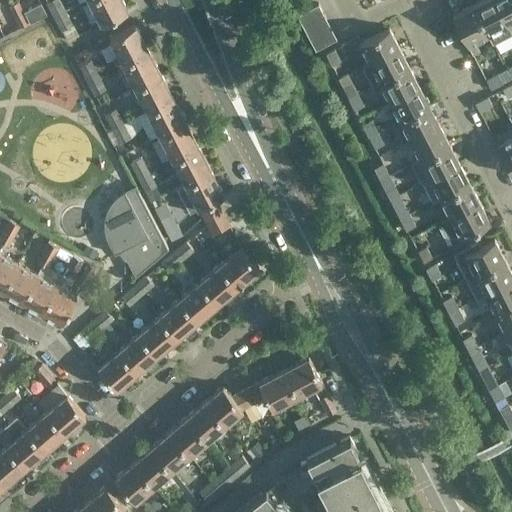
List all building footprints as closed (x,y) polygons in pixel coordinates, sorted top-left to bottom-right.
[(8,5),(14,16),(23,11),(18,0),(8,5)] [(46,0),(47,1),(46,1),(55,17),(66,11),(59,0),(46,0)] [(92,0),(104,23),(130,9),(124,0),(92,0)] [(511,33),(493,0),(481,0),(472,5),(488,35),(492,43),(511,33)] [(511,0),(493,0),(511,33),(511,32),(511,0)] [(40,2),(23,11),(29,22),(46,13),(40,2)] [(296,14),(303,26),(324,15),(318,3),(296,14)] [(452,16),(473,54),(480,50),(475,41),(488,35),(472,5),(452,16)] [(29,22),(23,11),(14,16),(19,27),(29,22)] [(55,17),(67,40),(79,34),(73,23),(72,24),(66,11),(55,17)] [(303,26),(309,37),(330,26),(324,15),(303,26)] [(112,37),(125,62),(150,49),(137,24),(112,37)] [(315,49),(317,48),(336,38),(330,26),(309,37),(315,49)] [(359,42),(369,62),(370,62),(399,47),(389,27),(359,42)] [(325,52),(332,64),(341,59),(334,47),(325,52)] [(362,66),(372,85),(380,81),(379,81),(409,66),(399,47),(370,62),(369,62),(362,66)] [(125,62),(138,86),(163,73),(150,49),(125,62)] [(79,65),(88,81),(99,75),(90,59),(79,65)] [(390,101),(419,85),(409,66),(379,81),(380,81),(390,101)] [(485,78),(490,87),(510,77),(505,68),(485,78)] [(138,86),(150,110),(175,97),(163,73),(138,86)] [(88,81),(92,89),(94,93),(105,87),(99,75),(88,81)] [(348,97),(358,92),(351,80),(342,85),(348,97)] [(511,94),(511,82),(502,87),(507,97),(511,94)] [(400,120),(429,105),(419,85),(390,101),(400,120)] [(358,92),(348,97),(355,109),(364,104),(358,92)] [(474,102),(479,111),(492,104),(487,95),(474,102)] [(188,121),(175,97),(150,110),(162,132),(163,134),(188,121)] [(410,139),(439,123),(429,105),(400,120),(410,139)] [(105,113),(113,129),(124,124),(116,107),(105,113)] [(369,136),(378,131),(371,118),(362,123),(369,136)] [(201,145),(188,121),(163,134),(162,132),(152,138),(159,151),(155,153),(160,162),(174,155),(175,158),(201,145)] [(439,123),(410,139),(420,159),(450,143),(439,123)] [(124,124),(113,129),(107,132),(113,143),(119,140),(120,141),(131,136),(124,124)] [(378,131),(369,136),(374,147),(384,142),(378,131)] [(511,137),(498,145),(511,172),(511,137)] [(411,163),(411,164),(421,183),(423,181),(459,162),(450,143),(420,159),(411,163)] [(175,158),(188,182),(213,169),(201,145),(175,158)] [(130,161),(138,177),(149,172),(141,156),(130,161)] [(381,180),(390,175),(383,162),(374,166),(381,180)] [(440,197),(469,181),(459,162),(423,181),(433,199),(439,196),(440,197)] [(188,182),(214,232),(215,234),(232,225),(218,198),(226,194),(213,169),(188,182)] [(145,190),(156,184),(149,172),(138,177),(145,190)] [(390,175),(381,180),(386,191),(395,186),(390,175)] [(440,197),(449,216),(450,217),(479,201),(469,181),(440,197)] [(122,249),(126,258),(135,275),(168,247),(135,184),(123,190),(125,193),(115,201),(108,213),(107,226),(110,239),(116,250),(114,252),(114,253),(122,249)] [(400,218),(410,213),(403,200),(394,205),(400,218)] [(154,207),(171,240),(182,234),(166,201),(154,207)] [(441,220),(454,245),(469,238),(467,233),(490,221),(479,201),(450,217),(449,216),(441,220)] [(410,213),(400,218),(406,229),(415,224),(410,213)] [(14,235),(20,224),(9,218),(3,229),(14,235)] [(14,235),(3,229),(0,234),(0,240),(8,245),(14,235)] [(467,279),(505,259),(494,239),(480,246),(478,241),(454,254),(467,279)] [(48,240),(42,250),(53,257),(59,246),(48,240)] [(185,240),(173,250),(181,259),(193,249),(185,240)] [(241,243),(220,261),(239,282),(259,265),(241,243)] [(423,261),(432,256),(426,244),(417,249),(423,261)] [(0,250),(0,288),(3,290),(19,261),(0,251),(0,250)] [(47,267),(53,257),(42,250),(36,260),(47,267)] [(173,250),(161,261),(169,270),(181,259),(173,250)] [(66,264),(75,269),(77,270),(83,260),(72,254),(66,264)] [(486,293),(511,279),(511,272),(505,259),(467,279),(476,297),(485,292),(486,293)] [(3,290),(23,301),(39,272),(19,261),(3,290)] [(220,261),(200,278),(218,300),(239,282),(220,261)] [(426,267),(433,279),(442,274),(435,261),(426,267)] [(86,283),(95,267),(88,263),(78,279),(86,283)] [(39,272),(23,301),(40,311),(56,282),(39,272)] [(56,282),(40,311),(62,323),(78,294),(65,287),(70,278),(61,273),(56,282)] [(145,274),(133,284),(141,294),(153,283),(145,274)] [(200,278),(179,296),(198,317),(218,300),(200,278)] [(495,312),(511,303),(511,279),(486,293),(495,312)] [(133,284),(121,295),(129,304),(141,294),(133,284)] [(450,312),(459,308),(452,294),(443,299),(450,312)] [(179,296),(159,313),(177,335),(198,317),(179,296)] [(506,332),(511,328),(511,303),(495,312),(506,332)] [(105,308),(93,319),(101,328),(113,318),(105,308)] [(459,308),(450,312),(455,323),(464,318),(459,308)] [(159,313),(139,330),(157,352),(177,335),(159,313)] [(93,319),(81,329),(88,338),(101,328),(93,319)] [(139,330),(118,348),(137,369),(157,352),(139,330)] [(469,351),(479,346),(472,333),(462,337),(469,351)] [(479,346),(469,351),(475,362),(484,357),(479,346)] [(118,348),(98,365),(116,387),(137,369),(118,348)] [(308,355),(278,370),(291,395),(311,385),(327,414),(337,409),(328,392),(321,380),(308,355)] [(34,369),(34,370),(46,384),(54,377),(42,362),(34,369)] [(278,370),(247,387),(254,401),(265,395),(271,406),(291,395),(278,370)] [(489,389),(499,384),(492,371),(482,376),(489,389)] [(222,384),(213,392),(232,415),(243,406),(254,401),(247,387),(232,394),(222,384)] [(499,384),(489,389),(495,400),(504,395),(499,384)] [(45,410),(64,432),(84,414),(66,393),(60,386),(51,393),(57,401),(45,410)] [(12,387),(0,396),(0,397),(8,407),(20,396),(12,387)] [(213,392),(193,409),(213,432),(232,415),(213,392)] [(193,409),(173,426),(193,449),(213,432),(193,409)] [(44,449),(64,432),(45,410),(26,426),(25,427),(44,449)] [(16,415),(15,416),(0,428),(0,438),(5,445),(23,466),(44,449),(25,427),(26,426),(16,415)] [(173,426),(154,443),(173,466),(193,449),(173,426)] [(154,443),(134,460),(154,483),(173,466),(154,443)] [(5,445),(0,448),(0,479),(3,483),(23,466),(5,445)] [(372,511),(338,445),(297,466),(320,511),(372,511)] [(241,454),(227,466),(235,476),(249,464),(241,454)] [(134,460),(114,477),(134,500),(154,483),(134,460)] [(227,466),(213,478),(221,488),(235,476),(227,466)] [(199,490),(207,500),(221,488),(213,478),(199,490)] [(105,484),(87,500),(97,511),(127,511),(128,511),(125,507),(105,484)] [(284,511),(265,487),(234,511),(284,511)] [(97,511),(87,500),(72,511),(97,511)] [(192,511),(196,510),(188,500),(173,511),(192,511)]
